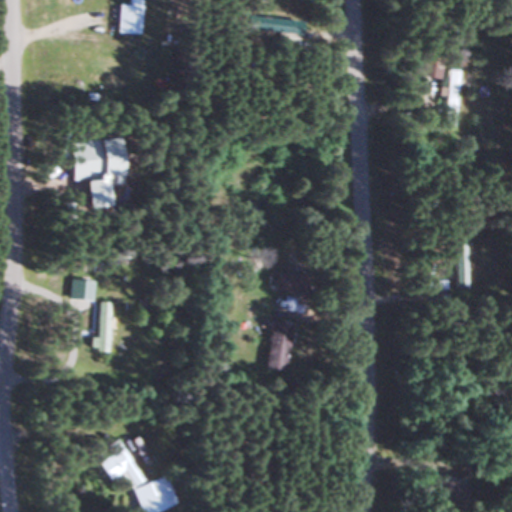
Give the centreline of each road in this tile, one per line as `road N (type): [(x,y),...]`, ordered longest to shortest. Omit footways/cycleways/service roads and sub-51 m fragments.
road 1 (residential): [(4,511),(8,0)]
road 2 (residential): [(351,511),(349,0)]
